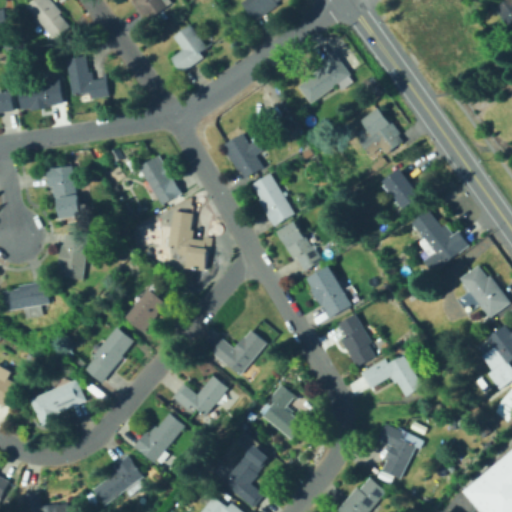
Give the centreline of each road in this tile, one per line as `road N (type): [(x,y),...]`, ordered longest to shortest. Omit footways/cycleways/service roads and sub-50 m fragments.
road 1 (residential): [(174,114),(342,412),(337,454),(291,511)]
road 2 (residential): [(253,250),(80,448),(34,451),(0,436)]
road 3 (secondary): [(511,231),(347,0)]
road 4 (residential): [(340,0),(174,114)]
road 5 (residential): [(174,114),(0,145)]
road 6 (residential): [(174,114),(90,0)]
